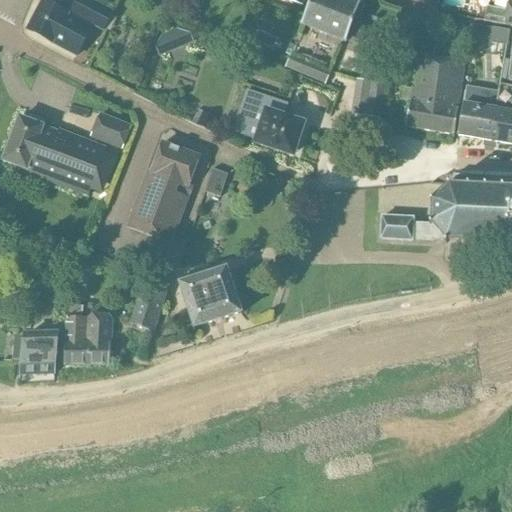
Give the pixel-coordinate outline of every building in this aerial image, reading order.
[(89,0),(76,0),(70,13),(45,0),(28,33),(78,58),(94,28),(103,33),(105,30),(111,33),(118,19),(112,15),(113,12),(89,0)] [(361,4),(349,0),(313,0),(310,7),(302,27),(347,43),(349,38),(361,42),(366,29),(354,24),(361,4)] [(485,22),(493,24),(511,27),(511,1),(510,1),(510,2),(499,0),(496,0),(494,9),(487,8),(485,22)] [(508,47),(510,32),(492,29),(490,44),(508,47)] [(455,136),(467,64),(449,61),(447,73),(422,69),(418,91),(412,90),(406,129),(455,136)] [(501,95),(491,145),(498,146),(498,144),(511,145),(511,88),(502,87),(501,95)] [(467,89),(464,106),(464,107),(465,107),(460,137),(486,141),(485,144),(491,145),(501,95),(467,89)] [(379,121),(383,98),(372,96),(368,119),(379,121)] [(260,112),(266,114),(257,144),(293,156),(294,153),(299,152),(301,144),(299,141),(303,126),(283,120),(288,105),(265,98),(260,112)] [(204,112),(198,125),(210,130),(216,118),(204,112)] [(133,127),(100,114),(91,139),(123,152),(133,127)] [(89,195),(105,150),(60,133),(59,135),(21,121),(6,161),(45,176),(44,179),(89,195)] [(200,159),(163,145),(147,186),(144,184),(128,229),(171,245),(192,189),(189,188),(200,159)] [(228,176),(213,171),(205,194),(221,199),(228,176)] [(382,241),(413,242),(445,243),(446,244),(448,242),(463,243),(511,244),(511,188),(465,187),(466,176),(454,175),(453,186),(450,186),(433,202),(432,223),(414,223),(414,219),(383,217),(382,241)] [(195,330),(242,314),(227,271),(181,287),(195,330)] [(130,325),(154,334),(169,292),(144,283),(130,325)] [(69,308),(68,319),(65,366),(111,365),(114,322),(83,320),(84,308),(69,308)] [(25,337),(24,357),(22,376),(55,375),(58,336),(25,337)]
